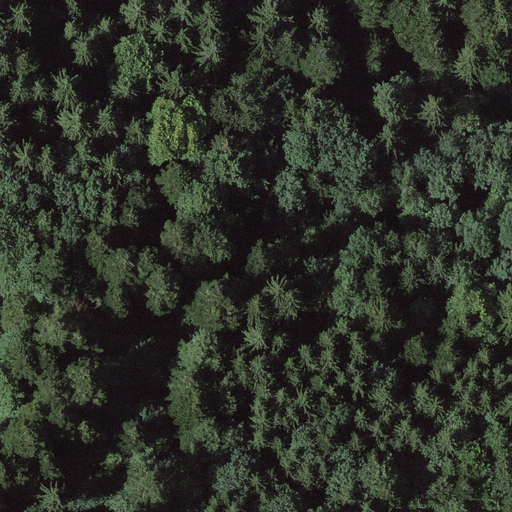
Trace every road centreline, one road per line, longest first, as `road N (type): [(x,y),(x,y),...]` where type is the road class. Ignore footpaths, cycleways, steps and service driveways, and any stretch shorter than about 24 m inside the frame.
road 1 (track): [(511,306),(252,349),(143,351),(0,302)]
road 2 (track): [(55,9),(120,17),(261,0)]
